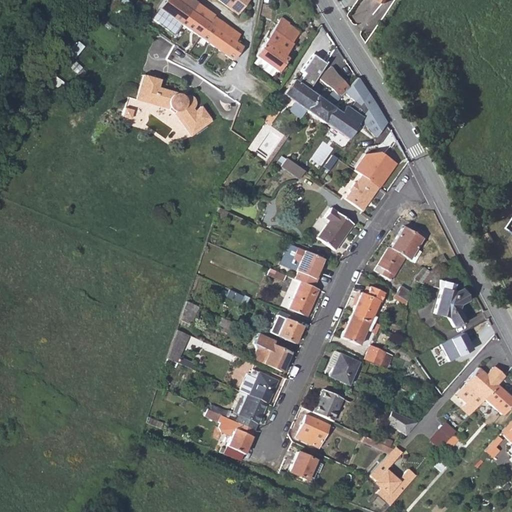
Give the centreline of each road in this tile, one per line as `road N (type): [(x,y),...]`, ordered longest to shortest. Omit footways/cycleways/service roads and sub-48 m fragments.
road 1 (residential): [(266,447),(350,267),(397,199),(427,174)]
road 2 (tertiary): [(427,174),(323,0)]
road 3 (tertiary): [(511,336),(427,174)]
